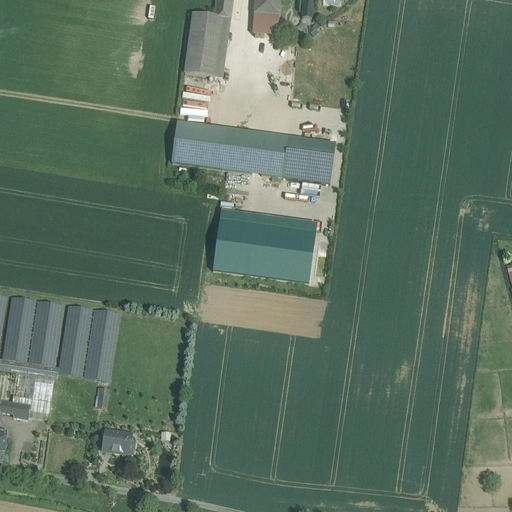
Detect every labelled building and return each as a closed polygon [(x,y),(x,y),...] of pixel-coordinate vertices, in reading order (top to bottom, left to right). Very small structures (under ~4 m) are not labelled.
[(233,0),(216,0),(214,19),(223,20),(231,21),(233,0)] [(255,0),(254,16),(278,18),(279,18),(280,0),(255,0)] [(303,0),(302,20),(312,20),(313,0),(303,0)] [(214,19),(193,16),(185,76),(215,80),(223,20),(214,19)] [(278,18),(254,16),(254,24),(277,26),(278,18)] [(287,140),(178,125),(172,165),(282,181),(287,140)] [(330,146),(287,140),(282,181),(324,188),(330,146)] [(314,239),(220,227),(213,272),(308,285),(314,239)] [(64,307),(12,300),(3,361),(55,369),(64,307)] [(120,316),(68,308),(59,370),(58,376),(110,384),(120,316)] [(0,361),(0,372),(55,381),(57,382),(58,376),(59,370),(55,369),(3,361),(0,361)] [(55,381),(0,372),(0,403),(1,403),(12,405),(13,399),(32,402),(32,408),(30,407),(28,420),(49,422),(55,381)] [(109,408),(109,389),(97,389),(97,408),(109,408)] [(32,402),(13,399),(12,405),(30,407),(32,408),(32,402)] [(12,405),(1,403),(0,414),(14,417),(14,420),(19,421),(21,406),(12,405)] [(30,407),(21,406),(19,421),(28,422),(28,420),(30,407)] [(132,438),(106,434),(103,453),(129,457),(132,438)]
